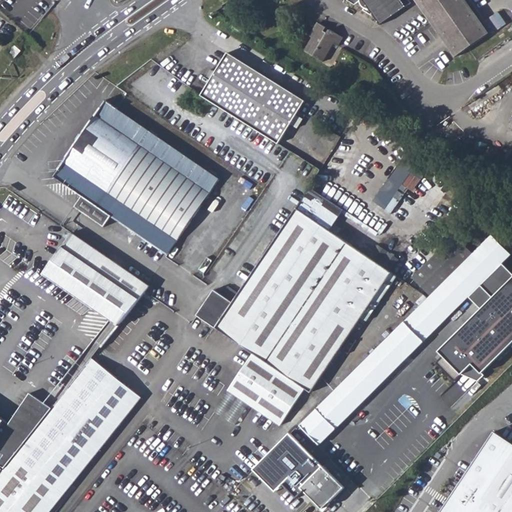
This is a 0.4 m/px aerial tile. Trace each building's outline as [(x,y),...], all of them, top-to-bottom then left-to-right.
[(491,35),(484,23),(467,0),(346,0),(347,0),(356,5),(362,2),(363,6),(366,9),(363,11),(373,17),(374,16),(381,26),(412,4),(409,0),(414,0),(456,59),(491,35)] [(484,23),(491,35),(491,36),(502,28),(494,16),(484,23)] [(324,63),(336,45),(340,47),(344,39),(331,31),(329,35),(324,32),(326,28),(318,23),(310,37),(313,39),(306,52),(324,63)] [(7,54),(14,59),(21,50),(19,47),(17,49),(14,46),(7,54)] [(203,95),(278,143),(305,102),(229,53),(203,95)] [(219,180),(105,102),(54,178),(83,197),(112,217),(167,255),(219,180)] [(112,217),(83,197),(76,208),(105,227),(112,217)] [(310,392),(391,272),(296,208),(238,294),(227,286),(222,295),(214,290),(197,315),(253,354),(304,388),(310,392)] [(71,234),(63,246),(43,274),(110,321),(118,327),(144,293),(149,287),(71,234)] [(300,426),(319,445),(470,296),(503,263),(511,255),(492,236),(430,298),(300,426)] [(511,272),(503,263),(470,296),(483,309),(440,352),(466,377),(476,367),(485,376),(511,349),(511,272)] [(149,287),(144,293),(150,297),(154,292),(149,287)] [(118,327),(110,321),(93,341),(101,348),(118,327)] [(101,348),(93,341),(87,349),(95,355),(101,348)] [(95,355),(87,349),(71,369),(79,375),(92,359),(95,355)] [(229,391),(280,425),(304,388),(253,354),(229,391)] [(0,511),(49,511),(140,398),(92,359),(79,375),(52,409),(0,474),(0,511)] [(0,474),(52,409),(30,394),(10,424),(0,417),(0,474)] [(435,511),(511,511),(511,444),(491,431),(435,511)] [(293,433),(265,461),(272,468),(300,440),(293,433)] [(301,489),(323,510),(345,488),(323,467),(301,489)] [(249,476),(258,485),(266,476),(258,468),(249,476)] [(231,495),(247,511),(277,511),(278,511),(264,497),(253,508),(235,490),(231,495)]
